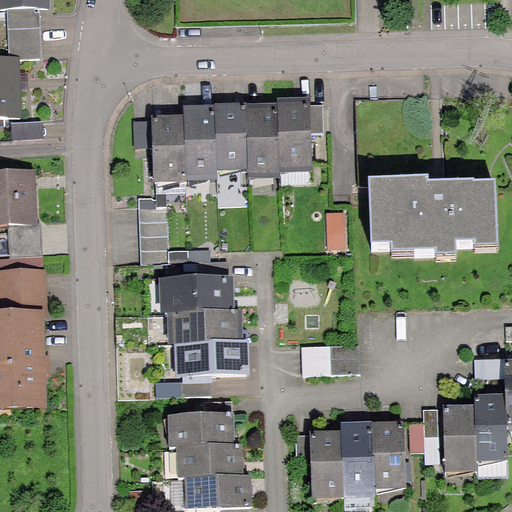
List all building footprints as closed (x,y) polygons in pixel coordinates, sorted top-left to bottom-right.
[(46,0),(0,0),(0,12),(4,12),(36,12),(47,12),(46,0)] [(4,12),(4,35),(36,34),(36,12),(4,12)] [(36,34),(4,35),(5,60),(16,60),(37,59),(36,34)] [(0,122),(18,122),(16,60),(5,60),(0,60),(0,122)] [(271,112),(272,176),(304,175),(303,106),(271,107),(271,112)] [(210,115),(212,179),(241,178),(239,113),(239,109),(209,110),(210,115)] [(271,112),(239,113),(241,178),(241,182),(273,181),(272,176),(271,112)] [(179,122),(181,185),(212,184),(212,179),(210,115),(179,116),(179,122)] [(151,153),(152,189),(181,188),(181,185),(179,122),(150,123),(151,153)] [(135,124),(136,153),(151,153),(150,123),(135,124)] [(38,124),(7,125),(7,142),(38,142),(38,124)] [(32,173),(0,173),(0,260),(35,260),(34,229),(32,173)] [(360,187),(361,262),(489,260),(488,185),(360,187)] [(143,212),(145,267),(172,266),(170,211),(143,212)] [(0,409),(42,410),(42,273),(17,273),(0,272),(0,409)] [(168,319),(232,317),(231,282),(158,284),(159,319),(168,319)] [(178,348),(239,346),(238,317),(232,317),(168,319),(169,348),(178,348)] [(239,346),(178,348),(179,382),(249,379),(247,346),(239,346)] [(332,349),(333,379),(363,378),(362,348),(332,349)] [(302,350),(304,381),(333,379),(332,349),(302,350)] [(509,430),(508,382),(476,383),(476,411),(478,463),(510,462),(509,430)] [(476,411),(440,412),(441,438),(442,469),(442,481),(478,480),(478,463),(476,411)] [(441,438),(440,412),(423,413),(423,427),(424,438),(441,438)] [(175,453),(231,451),(230,419),(169,420),(170,453),(175,453)] [(424,438),(423,427),(407,428),(408,457),(424,457),(424,438)] [(374,434),(377,494),(409,493),(408,457),(407,428),(374,429),(374,434)] [(374,434),(343,435),(343,438),(345,498),(377,497),(377,494),(374,434)] [(345,498),(343,438),(311,439),(312,468),(313,503),(345,502),(345,498)] [(424,457),(424,469),(442,469),(441,438),(424,438),(424,457)] [(297,468),(312,468),(311,439),(296,439),(297,468)] [(181,485),(241,483),(240,451),(231,451),(175,453),(176,485),(181,485)] [(181,485),(181,511),(250,511),(249,483),(241,483),(181,485)]
